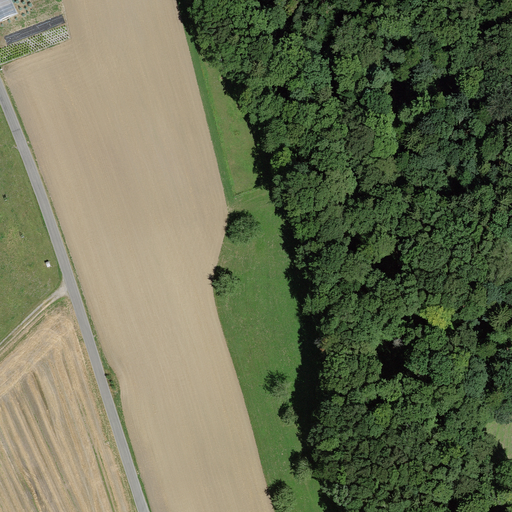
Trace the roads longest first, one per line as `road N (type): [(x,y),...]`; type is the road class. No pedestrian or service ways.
road 1 (track): [(258,0),(324,93),(372,137),(397,232),(411,378),(499,511)]
road 2 (track): [(350,511),(328,445),(331,350),(307,243),(272,127),(220,42),(205,0)]
road 3 (unclassified): [(0,90),(142,511)]
